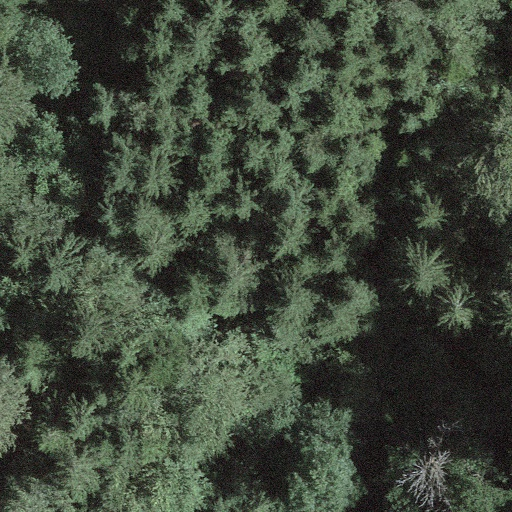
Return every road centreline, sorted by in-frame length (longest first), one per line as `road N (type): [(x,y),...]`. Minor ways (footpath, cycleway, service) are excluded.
road 1 (track): [(94,311),(264,67),(332,0)]
road 2 (track): [(53,511),(32,408),(0,344)]
road 3 (track): [(94,311),(27,219),(0,196)]
